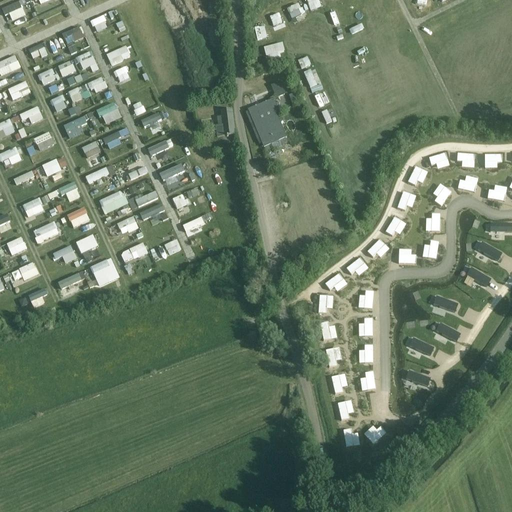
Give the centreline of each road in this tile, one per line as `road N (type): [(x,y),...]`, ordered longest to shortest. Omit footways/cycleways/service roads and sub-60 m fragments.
road 1 (unclassified): [(334,511),(244,145),(235,0)]
road 2 (unclassified): [(338,511),(430,426),(511,327)]
